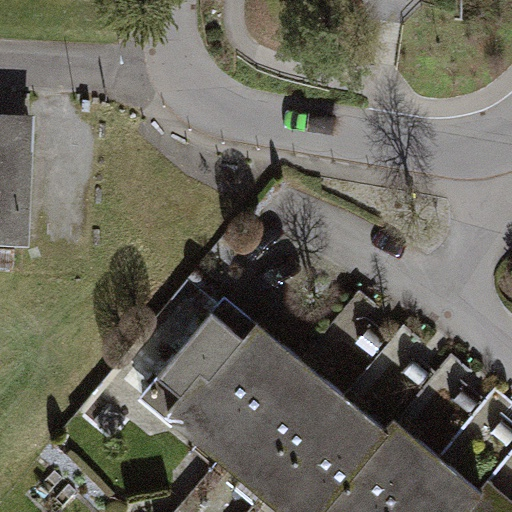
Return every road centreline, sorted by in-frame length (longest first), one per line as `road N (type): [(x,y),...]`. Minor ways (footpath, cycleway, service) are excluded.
road 1 (residential): [(508,148),(471,151),(233,116),(199,101),(180,70)]
road 2 (residential): [(508,148),(468,277),(468,310),(486,340),(511,360)]
road 3 (unclassified): [(180,70),(0,62)]
